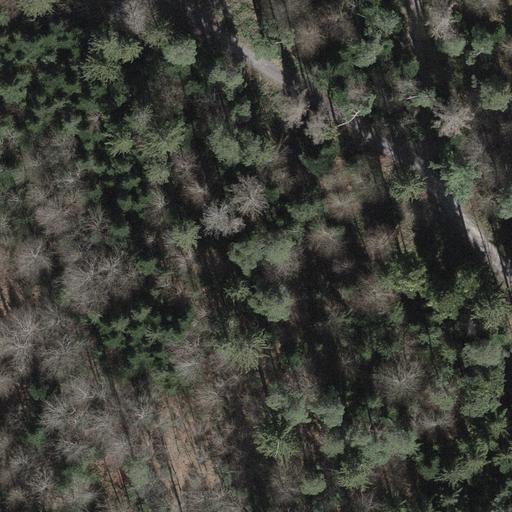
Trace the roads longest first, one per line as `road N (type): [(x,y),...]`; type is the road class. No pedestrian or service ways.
road 1 (track): [(511,275),(376,141),(191,19)]
road 2 (track): [(434,197),(408,0)]
